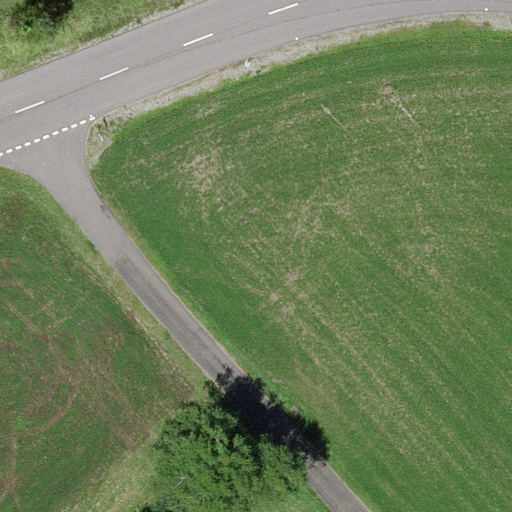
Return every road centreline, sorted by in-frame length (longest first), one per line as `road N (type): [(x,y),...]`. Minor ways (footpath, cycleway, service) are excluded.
road 1 (track): [(34,101),(112,251),(253,422),(343,511)]
road 2 (tertiary): [(0,115),(148,49),(310,0)]
